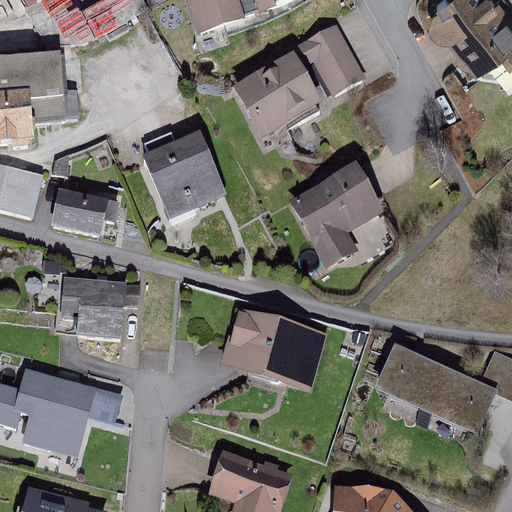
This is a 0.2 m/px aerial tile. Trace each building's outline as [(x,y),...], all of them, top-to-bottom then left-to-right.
[(12,0),(21,14),(45,0),(12,0)] [(232,0),(180,0),(195,42),(241,26),(232,0)] [(257,0),(266,18),(300,0),(257,0)] [(445,36),(456,50),(454,54),(457,64),(467,69),(471,68),(475,73),(500,53),(511,67),(511,19),(496,0),(445,0),(427,15),(422,24),(425,34),(434,39),(445,36)] [(318,109),(299,74),(314,66),(332,101),(366,83),(337,28),(277,60),(280,65),(231,91),(257,141),(318,109)] [(0,63),(0,142),(29,141),(28,126),(60,124),(55,59),(0,63)] [(142,163),(170,228),(225,204),(197,140),(142,163)] [(352,169),(286,205),(322,270),(355,252),(346,236),(379,218),(352,169)] [(0,172),(0,215),(33,223),(43,182),(0,172)] [(53,195),(47,229),(98,238),(104,204),(53,195)] [(54,338),(118,343),(122,288),(57,284),(54,338)] [(234,312),(217,371),(309,398),(326,338),(234,312)] [(426,418),(445,375),(389,349),(370,392),(426,418)] [(478,389),(445,375),(426,418),(473,438),(492,396),(511,405),(511,365),(492,357),(478,389)] [(18,416),(27,419),(20,446),(76,461),(94,393),(21,374),(16,393),(0,389),(0,429),(13,433),(18,416)] [(280,511),(292,480),(219,455),(205,497),(234,507),(232,511),(280,511)] [(329,493),(327,511),(404,511),(390,495),(329,493)] [(78,511),(21,500),(18,511),(78,511)]
